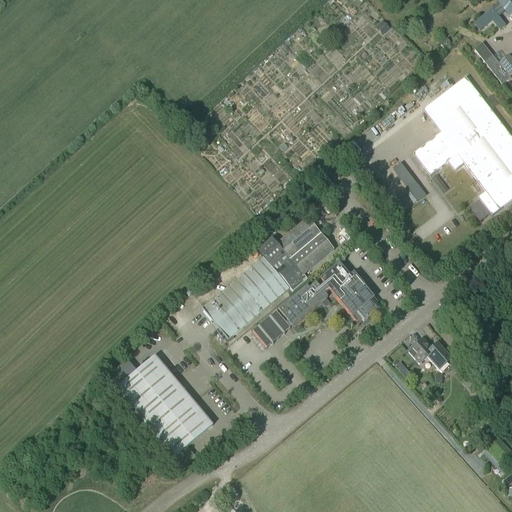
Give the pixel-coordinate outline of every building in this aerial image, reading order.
[(511,0),(503,0),(498,4),(511,20),(511,0)] [(506,27),(493,11),(478,22),(484,30),(488,26),(493,21),(500,31),(506,27)] [(383,36),(390,29),(382,22),(376,29),(383,36)] [(445,39),(439,45),(444,50),(450,44),(445,39)] [(487,50),(479,57),(502,86),(511,77),(511,57),(511,56),(504,62),(498,53),(493,58),(487,50)] [(441,134),(413,155),(430,178),(458,157),(486,194),(478,200),(492,218),(499,212),(511,201),(511,138),(466,79),(423,111),(441,134)] [(289,262),(320,236),(307,220),(276,246),(272,241),(258,253),(276,273),(289,262)] [(390,236),(395,232),(391,227),(387,231),(390,236)] [(320,236),(289,262),(276,273),(293,293),(307,281),(303,277),(334,251),(320,236)] [(227,342),(266,310),(288,291),(274,275),(275,274),(263,260),(202,311),(227,342)] [(349,278),(339,265),(312,287),(310,285),(252,333),(266,350),(290,330),(284,323),(286,322),(292,329),(321,304),(323,307),(328,303),(326,300),(327,299),(324,295),(329,291),(356,324),(362,320),(364,322),(370,316),(377,311),(370,303),(374,300),(353,275),(349,278)] [(417,347),(409,353),(414,359),(420,366),(427,359),(435,352),(433,350),(424,340),(417,347)] [(435,352),(427,359),(431,363),(439,372),(448,364),(446,363),(451,359),(438,345),(433,350),(435,352)] [(174,459),(213,427),(155,358),(117,390),(174,459)] [(469,375),(460,365),(455,369),(464,379),(469,375)] [(406,372),(401,377),(405,381),(410,376),(406,372)] [(443,385),(443,375),(442,375),(441,377),(435,376),(435,385),(443,385)] [(472,376),(462,385),(470,394),(480,386),(472,376)] [(489,410),(485,405),(487,403),(485,400),(479,406),(481,409),(479,410),(492,426),(495,424),(497,427),(501,423),(498,421),(500,419),(491,408),(489,410)] [(461,445),(465,451),(468,449),(470,453),(476,448),(473,445),(474,444),(469,438),(461,445)] [(499,441),(486,453),(503,471),(511,462),(511,453),(499,440),(499,441)]
